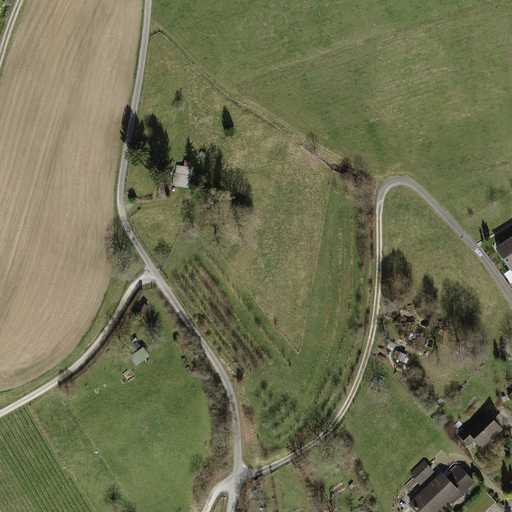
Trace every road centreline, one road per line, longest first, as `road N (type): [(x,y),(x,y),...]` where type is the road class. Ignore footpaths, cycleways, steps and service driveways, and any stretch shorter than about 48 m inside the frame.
road 1 (track): [(511,298),(415,184),(389,183),(380,197),(371,338),(343,410),(303,450),(225,485),(205,511)]
road 2 (track): [(148,0),(120,190),(128,230),(154,270)]
road 3 (track): [(154,270),(233,397),(239,479),(231,511)]
road 4 (track): [(0,411),(63,375),(154,270)]
